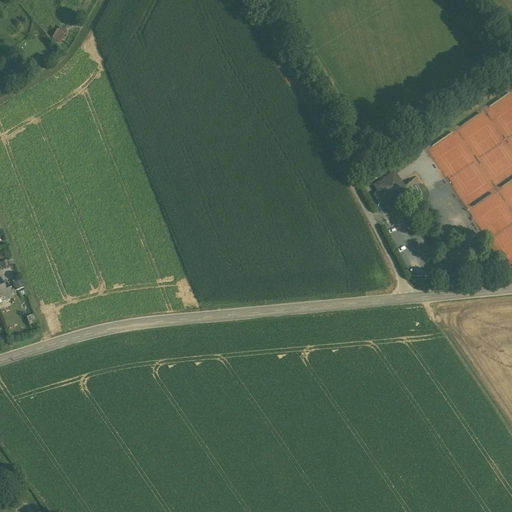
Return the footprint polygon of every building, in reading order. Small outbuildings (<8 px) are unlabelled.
[(58,25),(50,37),(59,43),(67,31),(58,25)] [(393,177),(376,188),(380,194),(375,197),(378,202),(383,199),(387,205),(398,198),(394,192),(400,188),(393,177)] [(386,208),(376,201),(372,206),(382,214),(386,208)] [(12,283),(14,290),(20,288),(18,281),(12,283)] [(7,285),(1,287),(6,301),(12,299),(7,285)]
